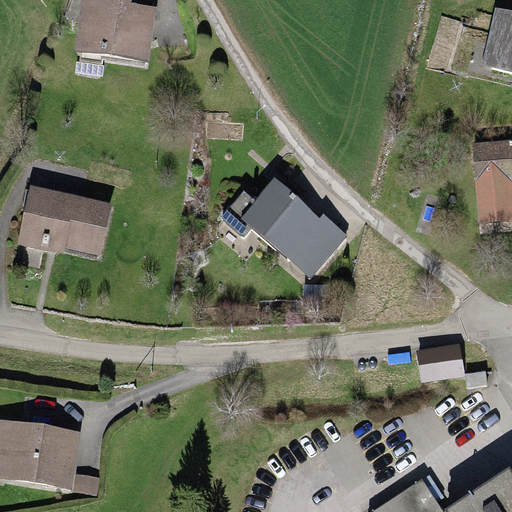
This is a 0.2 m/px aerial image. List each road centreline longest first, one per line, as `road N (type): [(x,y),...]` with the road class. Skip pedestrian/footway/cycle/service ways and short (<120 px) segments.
road 1 (residential): [(500,327),(200,362),(0,343)]
road 2 (residential): [(500,327),(305,158),(197,0)]
road 3 (unknown): [(327,511),(422,466),(511,406)]
